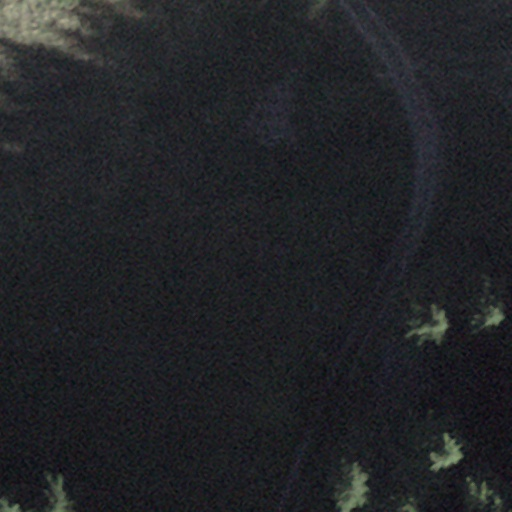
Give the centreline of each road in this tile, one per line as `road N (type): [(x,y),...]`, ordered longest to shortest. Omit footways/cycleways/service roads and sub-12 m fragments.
road 1 (track): [(487,324),(507,167),(362,0)]
road 2 (track): [(487,324),(387,511)]
